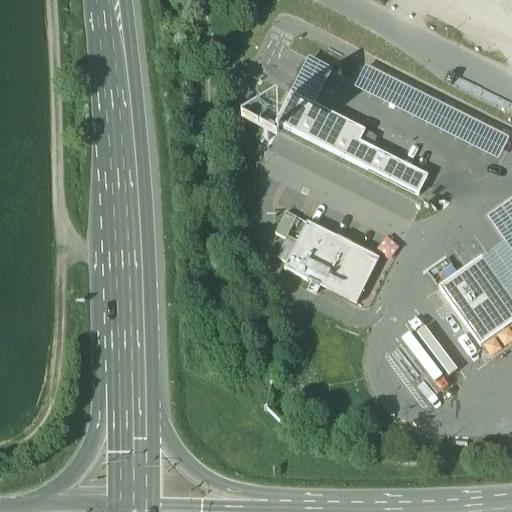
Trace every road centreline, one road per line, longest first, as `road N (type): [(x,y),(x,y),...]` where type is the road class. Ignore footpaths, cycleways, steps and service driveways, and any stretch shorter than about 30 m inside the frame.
road 1 (primary): [(107,0),(131,394)]
road 2 (track): [(126,256),(57,260),(55,0)]
road 3 (track): [(57,260),(58,377),(48,412),(22,447),(0,455)]
road 4 (secondary): [(249,511),(188,476),(131,394)]
road 5 (motorway): [(131,394),(61,487),(13,511)]
